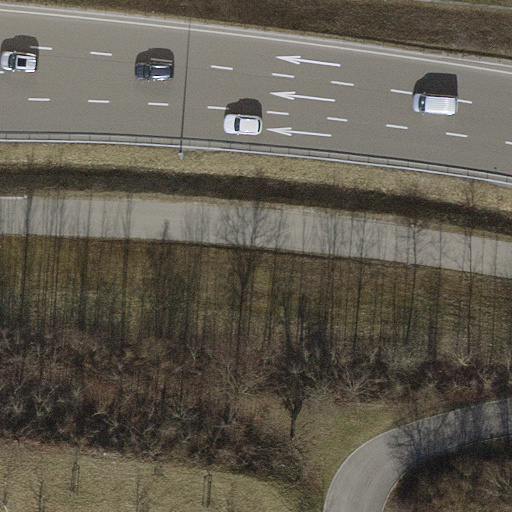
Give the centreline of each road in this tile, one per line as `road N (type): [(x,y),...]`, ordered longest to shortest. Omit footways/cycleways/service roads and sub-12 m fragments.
road 1 (track): [(511,265),(180,222),(0,216)]
road 2 (secondary): [(511,127),(365,105),(0,102)]
road 3 (track): [(358,511),(363,483),(384,456),(450,427),(511,417)]
